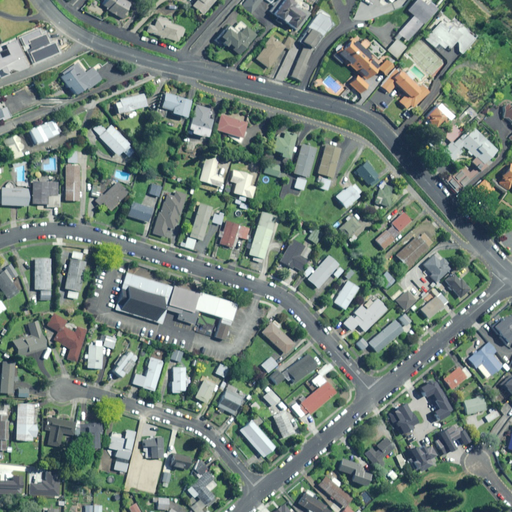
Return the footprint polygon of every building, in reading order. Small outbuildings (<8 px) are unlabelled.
[(120,0),(104,0),(101,6),(107,10),(107,11),(122,20),(125,15),(123,14),(128,4),(120,0)] [(213,0),(195,0),(190,7),(202,16),(213,0)] [(260,0),(245,0),(240,7),(250,14),(260,0)] [(292,30),(302,14),(289,6),(291,4),(285,0),(274,0),(266,14),(292,30)] [(383,0),(389,4),(390,3),(394,6),(399,11),(407,0),(383,0)] [(424,5),(417,0),(414,0),(405,11),(412,17),(398,35),(407,42),(421,24),(422,25),(434,10),(425,3),(424,5)] [(329,22),(315,14),(297,42),(309,49),(316,38),(318,40),(329,22)] [(457,44),(457,49),(462,54),(476,37),(463,27),(464,26),(454,17),(451,21),(450,19),(447,22),(443,18),(425,40),(438,51),(441,47),(444,49),(446,46),(450,49),(455,42),(457,44)] [(181,29),(181,27),(175,25),(174,27),(166,24),(166,21),(156,18),(153,27),(146,25),(143,33),(177,43),(178,37),(181,38),(183,29),(181,29)] [(253,36),(243,27),(237,34),(234,32),(228,27),(215,42),(222,48),(225,45),(237,55),(253,36)] [(366,45),(355,35),(350,40),(349,39),(335,54),(363,81),(374,69),(382,76),(390,67),(380,59),(378,61),(367,51),(365,53),(361,50),(366,45)] [(281,47),(268,37),(261,46),(262,46),(253,60),(265,69),(281,47)] [(293,40),(287,38),(282,49),(288,51),(293,40)] [(405,47),(395,40),(386,51),(396,59),(405,47)] [(511,71),(511,64),(503,57),(492,69),(504,80),(511,71)] [(0,59),(0,82),(3,87),(16,76),(2,58),(0,59)] [(305,67),(294,62),(288,77),(299,82),(305,67)] [(80,73),(75,64),(56,75),(64,88),(66,87),(71,96),(97,80),(89,68),(80,73)] [(394,73),(391,69),(385,76),(386,77),(379,84),(389,94),(395,87),(407,99),(418,88),(412,82),(410,84),(396,71),(394,73)] [(367,85),(355,74),(346,84),(357,94),(367,85)] [(487,86),(482,82),(472,93),(467,99),(481,110),(484,105),(483,104),(493,91),(487,86)] [(188,102),(163,93),(158,108),(170,111),(169,114),(183,118),(188,102)] [(145,107),(141,94),(112,102),(115,114),(145,107)] [(449,117),(437,103),(432,108),(421,118),(431,128),(442,118),(445,121),(449,117)] [(507,103),(503,106),(503,118),(507,117),(511,122),(510,124),(511,125),(511,134),(510,137),(511,139),(511,103),(510,106),(507,103)] [(208,109),(195,105),(187,133),(206,138),(211,120),(205,119),(208,109)] [(475,115),(468,108),(464,112),(472,119),(475,115)] [(239,121),(220,115),(215,131),(241,139),(246,125),(239,123),(239,121)] [(29,131),(35,144),(39,142),(40,143),(45,141),(45,140),(58,133),(52,120),(29,131)] [(121,151),(128,145),(129,145),(111,126),(106,130),(100,124),(93,131),(116,156),(121,151)] [(494,151),(472,129),(464,137),(451,125),(441,136),(449,143),(441,152),(452,162),(461,152),(464,149),(473,158),(469,162),(479,172),(485,166),(482,164),(494,151)] [(288,133),(282,131),(279,138),(276,136),(271,151),(280,154),(279,157),(288,160),(290,152),(293,153),(295,148),(292,147),(295,136),(288,133)] [(9,154),(20,150),(23,149),(18,135),(4,140),(9,154)] [(128,145),(121,151),(128,158),(134,153),(128,145)] [(315,149),(301,145),(292,174),(307,178),(315,149)] [(340,150),(324,145),(315,174),(331,179),(340,150)] [(20,150),(9,154),(11,160),(22,157),(20,150)] [(77,152),(68,151),(68,163),(77,163),(77,152)] [(220,159),(208,155),(200,182),(220,188),(223,177),(215,175),(220,159)] [(26,164),(25,160),(12,163),(13,168),(26,164)] [(379,175),(366,161),(354,172),(366,186),(379,175)] [(280,166),(270,163),(266,175),(276,178),(280,166)] [(511,166),(511,167),(507,164),(498,176),(500,177),(495,185),(505,192),(509,186),(511,187),(511,166)] [(79,166),(64,166),(63,201),(77,202),(79,166)] [(251,176),(232,170),(229,182),(235,184),(232,194),(250,199),(254,188),(248,186),(251,176)] [(456,181),(462,176),(459,172),(453,177),(456,181)] [(467,181),(463,177),(458,182),(461,186),(467,181)] [(305,181),(296,178),(293,188),(302,191),(305,181)] [(329,181),(320,179),(317,188),(326,191),(329,181)] [(457,186),(451,179),(446,184),(452,191),(457,186)] [(492,190),(483,180),(474,188),(483,198),(492,190)] [(127,193),(115,181),(105,191),(93,202),(98,207),(101,204),(108,211),(127,193)] [(56,198),(57,183),(35,182),(35,188),(31,188),(30,204),(45,205),(45,207),(57,208),(58,199),(56,198)] [(99,183),(92,182),(91,196),(98,197),(99,183)] [(160,188),(151,185),(148,194),(157,197),(160,188)] [(360,192),(354,185),(350,188),(348,186),(334,198),(344,209),(358,197),(357,195),(360,192)] [(382,191),(378,189),(375,197),(372,204),(377,206),(378,205),(388,209),(393,196),(391,196),(393,190),(384,187),(382,191)] [(0,205),(25,207),(26,190),(0,188),(0,205)] [(185,195),(173,192),(172,197),(165,194),(162,203),(161,203),(159,211),(158,211),(151,234),(163,238),(166,228),(172,230),(174,223),(177,223),(185,195)] [(150,209),(130,203),(126,217),(146,223),(150,209)] [(184,243),(179,241),(178,246),(191,250),(194,239),(200,241),(210,208),(194,203),(192,211),(195,212),(187,238),(187,239),(185,238),(184,243)] [(223,213),(214,210),(210,222),(219,225),(223,213)] [(275,217),(259,212),(246,255),(261,260),(275,217)] [(410,221),(401,212),(389,223),(390,225),(374,241),(383,250),(394,240),(392,238),(410,221)] [(351,217),(337,230),(350,244),(356,238),(352,234),(360,226),(351,217)] [(249,230),(226,222),(218,244),(232,249),(237,237),(245,241),(249,230)] [(322,233),(314,228),(306,239),(315,245),(322,233)] [(427,248),(415,235),(393,255),(405,268),(427,248)] [(303,247),(290,240),(278,262),(291,269),(292,268),(300,272),(312,252),(303,247)] [(440,259),(435,253),(421,265),(429,275),(427,276),(433,283),(451,268),(442,258),(440,259)] [(308,267),(301,275),(305,278),(309,273),(311,274),(305,280),(316,289),(337,265),(327,256),(313,272),(308,267)] [(48,259),(32,259),(32,290),(48,290),(48,259)] [(80,262),(69,260),(63,289),(67,290),(66,298),(77,300),(84,263),(80,262)] [(343,271),(339,268),(332,275),(336,279),(343,271)] [(171,285),(124,270),(113,306),(159,321),(160,316),(191,326),(193,321),(224,331),(230,312),(168,292),(171,285)] [(353,273),(349,270),(343,277),(347,280),(353,273)] [(2,271),(0,272),(0,292),(6,300),(17,293),(2,271)] [(393,281),(385,272),(376,280),(384,289),(393,281)] [(442,281),(447,287),(446,288),(449,292),(450,291),(458,300),(469,290),(460,278),(458,280),(452,273),(442,281)] [(411,283),(405,276),(397,283),(403,289),(411,283)] [(357,289),(346,282),(331,303),(343,310),(357,289)] [(443,308),(441,306),(445,302),(434,288),(429,292),(432,296),(417,309),(426,320),(437,311),(438,312),(443,308)] [(363,305),(366,309),(364,311),(359,306),(352,313),(355,316),(351,319),(348,316),(341,324),(349,331),(355,325),(362,332),(385,310),(375,300),(371,303),(368,300),(363,305)] [(511,338),(511,313),(505,320),(499,314),(487,324),(505,344),(511,338)] [(84,330),(74,327),(73,333),(62,327),(65,322),(52,314),(45,327),(58,333),(53,341),(68,350),(65,360),(76,363),(84,330)] [(410,322),(403,315),(398,319),(404,327),(410,322)] [(44,349),(36,321),(25,324),(29,336),(11,342),(16,357),(44,349)] [(401,331),(393,321),(366,344),(375,354),(401,331)] [(292,345),(269,323),(259,333),(283,355),(292,345)] [(115,338),(105,335),(101,346),(111,349),(115,338)] [(367,345),(361,339),(355,344),(361,351),(367,345)] [(494,352),(487,343),(466,360),(474,369),(475,368),(485,379),(500,367),(491,355),(494,352)] [(101,347),(87,346),(86,355),(83,355),(83,359),(85,359),(85,368),(99,369),(101,347)] [(182,353),(173,350),(169,360),(178,363),(182,353)] [(123,357),(120,355),(112,365),(115,367),(111,372),(119,378),(122,374),(124,375),(136,360),(127,352),(123,357)] [(283,379),(285,382),(289,379),(292,384),(315,368),(305,355),(279,375),(275,371),(269,378),(276,386),(282,380),(283,379)] [(161,362),(149,358),(143,377),(134,375),(131,384),(141,387),(141,388),(152,392),(161,362)] [(276,365),(269,358),(260,366),(266,374),(276,365)] [(11,362),(0,362),(0,393),(11,394),(11,382),(16,382),(17,377),(10,376),(11,362)] [(228,369),(219,364),(214,374),(223,379),(228,369)] [(183,368),(171,368),(170,383),(169,383),(169,393),(176,393),(176,391),(183,391),(183,368)] [(469,376),(464,368),(459,371),(457,368),(441,380),(449,390),(469,376)] [(306,412),(308,415),(334,393),(318,374),(310,381),(316,389),(299,403),(297,401),(289,407),(299,418),(306,412)] [(511,377),(510,375),(499,385),(511,398),(509,401),(511,404),(511,377)] [(255,379),(249,376),(245,386),(251,388),(255,379)] [(193,398),(205,404),(207,399),(208,400),(211,395),(209,395),(214,386),(202,380),(193,398)] [(451,407),(439,386),(432,390),(437,398),(426,404),(433,416),(451,407)] [(278,400),(266,388),(263,391),(265,393),(261,397),(271,407),(278,400)] [(16,389),(16,398),(26,399),(27,389),(16,389)] [(239,400),(223,392),(215,407),(232,415),(239,400)] [(461,402),(465,416),(483,411),(479,397),(461,402)] [(32,405),(16,404),(14,441),(31,441),(31,438),(34,438),(35,426),(31,425),(32,405)] [(443,412),(441,414),(437,416),(438,417),(432,421),(437,430),(441,428),(444,440),(437,442),(440,452),(455,447),(455,446),(464,443),(458,424),(456,424),(453,420),(455,419),(451,413),(450,414),(448,411),(447,410),(443,412)] [(498,416),(494,410),(483,418),(487,423),(498,416)] [(292,434),(282,412),(270,417),(280,439),(292,434)] [(75,423),(46,418),(44,430),(48,431),(45,445),(59,448),(61,434),(73,436),(75,423)] [(273,448),(250,421),(238,431),(261,458),(273,448)] [(98,434),(102,434),(102,424),(79,424),(79,435),(85,434),(86,449),(98,449),(98,434)] [(133,432),(124,430),(122,439),(109,436),(106,449),(114,450),(112,459),(114,459),(112,470),(125,472),(133,432)] [(161,459),(161,439),(142,439),(142,447),(149,447),(149,459),(161,459)] [(392,449),(384,439),(371,451),(369,448),(362,454),(376,470),(383,464),(379,460),(392,449)] [(171,452),(167,463),(171,464),(170,466),(179,469),(181,463),(186,464),(188,458),(171,452)] [(405,466),(399,455),(394,457),(400,469),(405,466)] [(203,463),(198,458),(192,470),(196,474),(194,475),(197,478),(185,490),(192,498),(195,496),(206,508),(215,500),(208,492),(215,486),(210,480),(211,479),(207,474),(213,469),(206,461),(203,463)] [(359,466),(340,460),(336,471),(345,474),(343,480),(364,487),(367,475),(357,472),(359,466)] [(396,477),(391,471),(386,475),(391,481),(396,477)] [(169,474),(163,473),(160,487),(166,488),(169,474)] [(0,490),(21,492),(21,477),(0,475),(0,490)] [(339,484),(332,478),(329,481),(324,477),(316,486),(343,508),(350,499),(336,488),(339,484)] [(312,495),(305,490),(295,504),(307,511),(329,511),(330,511),(310,498),(312,495)] [(167,499),(152,498),(151,503),(156,503),(156,510),(167,510),(167,499)]
